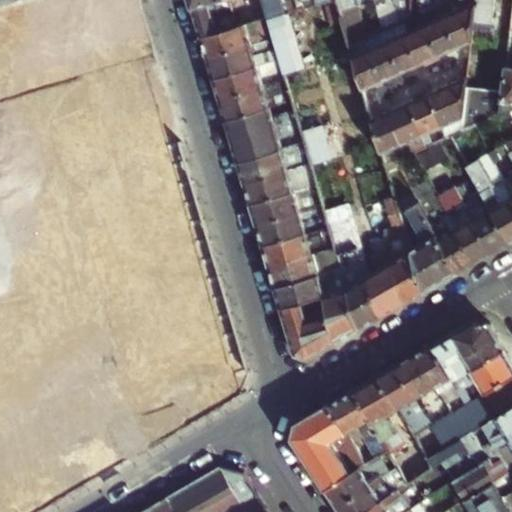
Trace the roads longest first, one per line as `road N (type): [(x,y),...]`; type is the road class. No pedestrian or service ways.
road 1 (residential): [(163,0),(277,401)]
road 2 (residential): [(502,277),(277,401)]
road 3 (residential): [(243,421),(89,511)]
